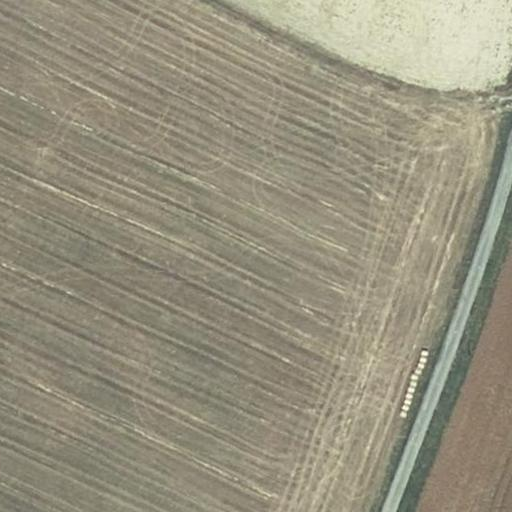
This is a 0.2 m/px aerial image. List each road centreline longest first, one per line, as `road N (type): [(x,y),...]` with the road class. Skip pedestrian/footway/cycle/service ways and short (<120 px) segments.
road 1 (unclassified): [(511,157),(389,511)]
road 2 (track): [(211,0),(394,94),(511,106)]
